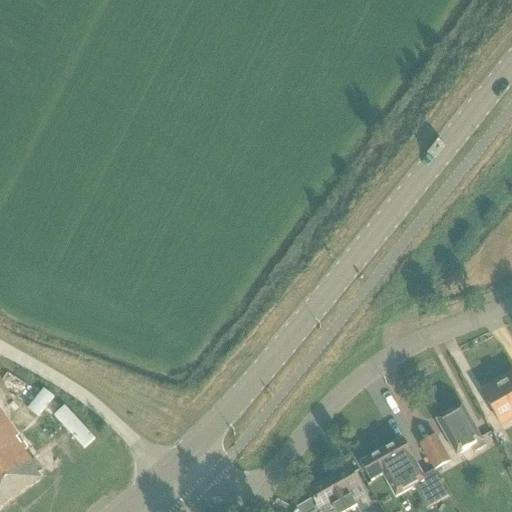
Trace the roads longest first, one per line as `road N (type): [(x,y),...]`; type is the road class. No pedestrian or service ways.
road 1 (tertiary): [(177,467),(511,68)]
road 2 (unclassified): [(177,467),(204,486),(254,487),(366,375),(414,344),(511,307)]
road 3 (unclassified): [(177,467),(79,392),(0,347)]
